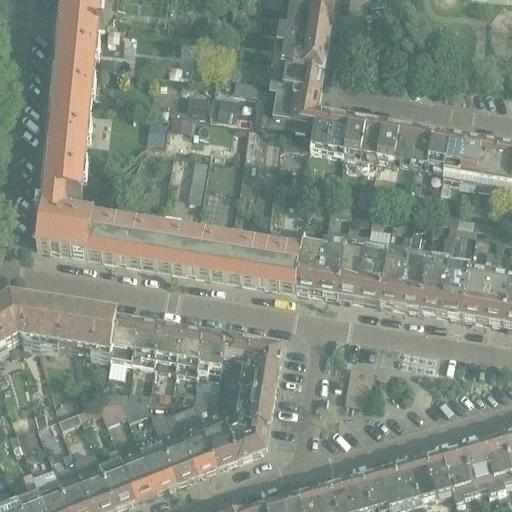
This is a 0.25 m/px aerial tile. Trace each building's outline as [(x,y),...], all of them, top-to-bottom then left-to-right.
[(98,33),(101,0),(61,0),(59,29),(98,33)] [(331,21),(334,0),(297,0),(295,15),(331,21)] [(279,33),(278,42),(327,49),(331,21),(295,15),(292,35),(279,33)] [(90,116),(98,33),(59,29),(50,113),(90,116)] [(322,78),(327,49),(278,42),(277,50),(289,52),(286,72),(322,78)] [(319,98),(322,78),(286,72),(281,71),(279,83),(272,82),(271,90),(319,98)] [(314,131),(316,118),(319,98),(271,90),(269,99),(282,101),(278,125),(314,131)] [(237,125),(240,105),(216,102),(213,122),(237,125)] [(82,200),(90,116),(50,113),(42,195),(66,197),(66,198),(82,200)] [(350,124),(316,118),(314,131),(310,159),(343,164),(350,124)] [(191,141),(194,125),(176,121),(173,138),(191,141)] [(343,164),(361,167),(359,179),(375,181),(377,170),(384,129),(350,124),(343,164)] [(417,135),(384,129),(377,170),(410,175),(417,135)] [(450,140),(417,135),(410,175),(443,181),(450,140)] [(450,140),(443,181),(442,186),(475,191),(476,185),(482,146),(450,140)] [(511,183),(511,150),(482,146),(476,185),(511,191),(511,183)] [(195,165),(192,205),(204,206),(208,166),(195,165)] [(93,222),(64,217),(66,198),(42,195),(38,232),(40,232),(37,254),(55,257),(86,263),(93,222)] [(162,234),(128,228),(93,222),(86,263),(121,268),(156,274),(162,234)] [(232,245),(197,240),(162,234),(156,274),(190,280),(225,286),(232,245)] [(296,297),(317,301),(328,237),(306,234),(303,257),(296,297)] [(338,305),(347,251),(348,241),(328,237),(317,301),(338,305)] [(296,297),(303,257),(267,251),(232,245),(225,286),(261,292),(296,297)] [(338,305),(358,308),(369,246),(360,245),(359,253),(347,251),(338,305)] [(358,308),(379,312),(390,250),(369,246),(358,308)] [(401,315),(410,262),(411,254),(390,250),(379,312),(401,315)] [(420,319),(442,322),(451,269),(452,259),(430,256),(429,265),(420,319)] [(420,319),(429,265),(410,262),(401,315),(420,319)] [(483,329),(492,275),(493,268),(472,265),(471,272),(461,326),(483,329)] [(442,322),(461,326),(471,272),(451,269),(442,322)] [(483,329),(503,332),(511,279),(492,275),(483,329)] [(503,332),(511,333),(511,278),(511,279),(503,332)] [(11,307),(0,312),(0,359),(20,348),(30,350),(30,351),(40,353),(47,313),(11,307)] [(117,324),(82,318),(47,313),(40,353),(75,359),(111,364),(117,324)] [(110,369),(133,373),(140,328),(117,324),(111,364),(110,369)] [(162,331),(140,328),(133,373),(154,376),(162,331)] [(184,335),(162,331),(154,376),(176,380),(184,335)] [(197,383),(197,380),(204,339),(184,335),(176,380),(197,383)] [(221,377),(222,369),(226,342),(204,339),(197,380),(208,382),(209,375),(221,377)] [(283,352),(226,342),(222,369),(230,370),(231,367),(250,370),(250,369),(280,374),(283,352)] [(229,443),(239,468),(266,457),(280,374),(250,369),(250,370),(249,378),(244,377),(237,421),(241,422),(238,439),(229,443)] [(367,415),(373,379),(351,375),(345,411),(367,415)] [(150,397),(105,399),(106,424),(151,422),(150,397)] [(177,492),(239,468),(229,443),(215,408),(193,411),(193,413),(165,424),(163,418),(150,423),(160,450),(177,492)] [(511,438),(502,441),(511,476),(511,438)] [(482,447),(497,501),(505,499),(503,493),(511,490),(511,476),(502,441),(482,447)] [(482,447),(462,453),(475,501),(487,498),(489,503),(497,501),(482,447)] [(160,450),(140,458),(157,500),(177,492),(160,450)] [(441,459),(453,498),(456,511),(458,511),(465,510),(464,504),(475,501),(462,453),(441,459)] [(120,466),(116,456),(95,464),(113,511),(124,511),(136,508),(120,466)] [(157,500),(140,458),(120,466),(136,508),(157,500)] [(421,507),(453,498),(441,459),(410,468),(421,507)] [(90,511),(75,472),(70,460),(63,462),(67,474),(54,479),(59,490),(67,511),(90,511)] [(113,511),(95,464),(75,472),(90,511),(113,511)] [(387,511),(403,511),(421,507),(410,468),(378,477),(387,511)] [(387,511),(378,477),(346,486),(353,511),(387,511)] [(318,511),(353,511),(346,486),(313,496),(318,511)] [(38,498),(43,511),(67,511),(59,490),(38,498)] [(282,511),(318,511),(313,496),(280,505),(282,511)] [(43,511),(38,498),(18,505),(20,511),(43,511)]
